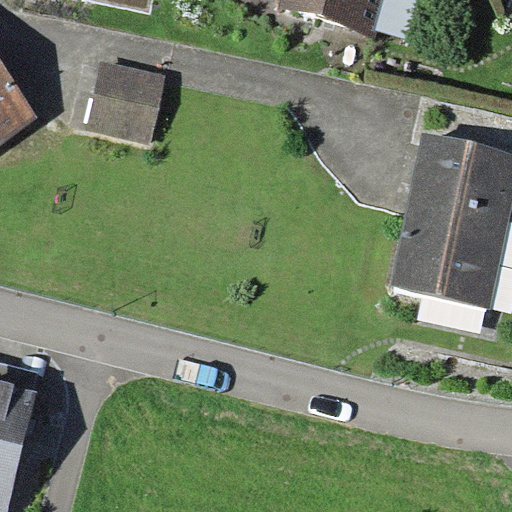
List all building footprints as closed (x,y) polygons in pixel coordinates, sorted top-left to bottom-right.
[(289,0),(283,23),(372,49),(386,0),(289,0)] [(165,86),(100,73),(86,137),(152,151),(165,86)] [(0,82),(0,153),(33,131),(0,82)] [(511,208),(511,170),(421,150),(388,296),(487,318),(511,208)] [(8,511),(42,383),(0,371),(0,511),(8,511)]
